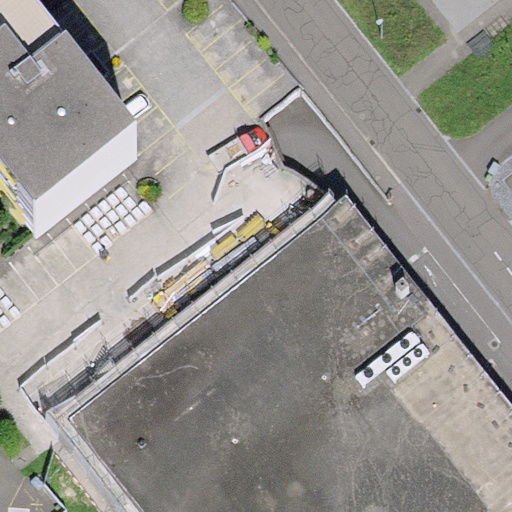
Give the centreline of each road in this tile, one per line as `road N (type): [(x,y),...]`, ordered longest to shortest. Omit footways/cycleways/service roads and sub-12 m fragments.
road 1 (unknown): [(106,0),(213,129),(230,166),(226,184),(6,362)]
road 2 (residential): [(511,266),(297,0)]
